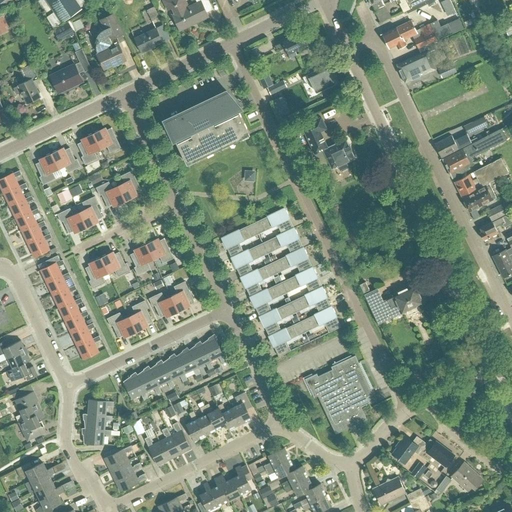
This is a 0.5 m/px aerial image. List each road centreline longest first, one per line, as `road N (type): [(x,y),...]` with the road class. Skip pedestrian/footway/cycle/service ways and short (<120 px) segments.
road 1 (unclassified): [(406,408),(230,42)]
road 2 (primary): [(494,367),(347,50)]
road 3 (residential): [(511,322),(375,37)]
road 4 (residential): [(108,507),(273,428)]
road 5 (residential): [(66,385),(227,309)]
road 6 (unclassified): [(0,152),(124,93)]
road 7 (residential): [(66,385),(15,280),(0,266)]
road 8 (residential): [(108,507),(65,441),(66,385)]
road 9 (residential): [(273,428),(272,404),(227,309)]
road 10 (residential): [(175,202),(124,93)]
